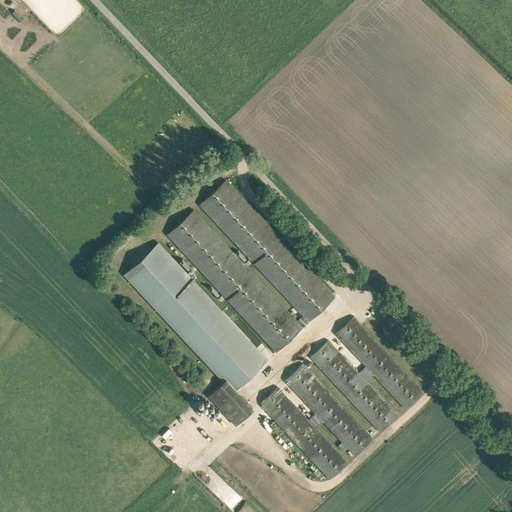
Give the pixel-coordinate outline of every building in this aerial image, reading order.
[(335,297),(226,180),(199,204),(302,315),(296,321),(193,210),(167,235),(276,352),(335,297)] [(125,274),(224,381),(209,395),(236,425),(253,408),(236,389),(267,360),(158,243),(125,274)] [(339,334),(362,355),(370,346),(356,333),(352,337),(347,332),(344,329),(339,334)] [(323,348),(313,356),(323,366),(332,357),(323,348)] [(339,365),(343,369),(350,360),(343,353),(339,357),(343,361),(339,365)] [(320,427),(327,421),(357,455),(368,445),(365,442),(372,435),(325,384),(318,390),(299,370),(287,380),(299,392),(295,396),(309,411),(313,407),(318,413),(312,418),(320,427)] [(366,414),(384,432),(401,414),(375,388),(369,394),(377,402),(366,414)] [(264,402),(271,408),(278,400),(271,394),(264,402)]
